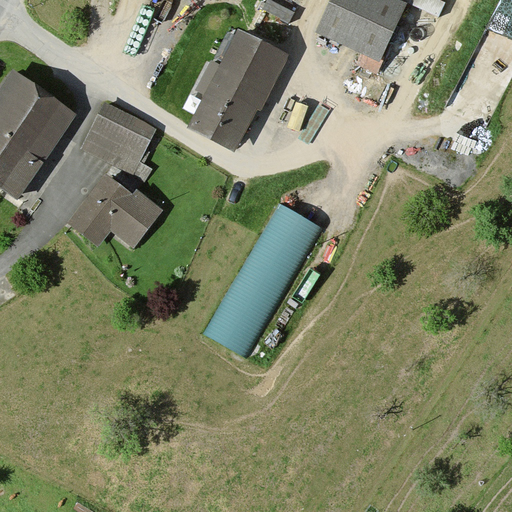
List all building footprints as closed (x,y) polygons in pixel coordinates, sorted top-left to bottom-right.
[(399,16),(363,0),(328,0),(314,31),(378,61),(399,16)] [(230,142),(275,55),(239,36),(194,123),(230,142)] [(0,187),(8,194),(68,111),(18,75),(0,99),(0,187)] [(85,144),(133,169),(154,130),(106,105),(85,144)] [(113,175),(71,224),(119,263),(160,215),(113,175)] [(278,204),(202,334),(244,358),(321,228),(278,204)]
